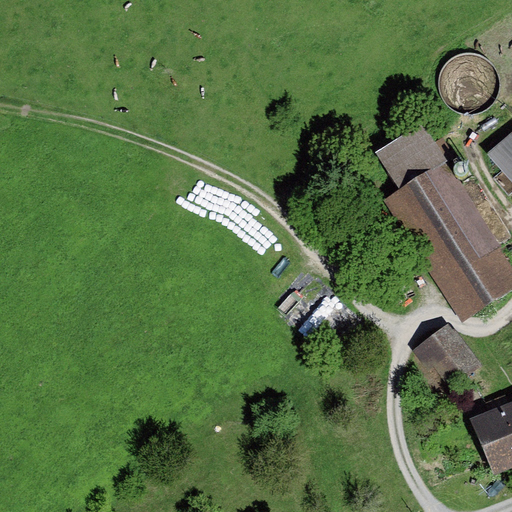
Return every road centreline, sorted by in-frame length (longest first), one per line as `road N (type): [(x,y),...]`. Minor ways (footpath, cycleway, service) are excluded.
road 1 (track): [(0,101),(95,125),(219,171),(296,228),(377,322),(404,329),(394,383),(401,449),(431,511)]
road 2 (track): [(511,212),(489,185),(476,143),(511,106)]
